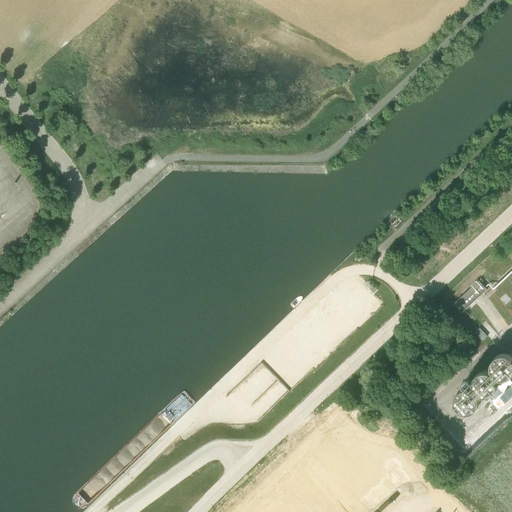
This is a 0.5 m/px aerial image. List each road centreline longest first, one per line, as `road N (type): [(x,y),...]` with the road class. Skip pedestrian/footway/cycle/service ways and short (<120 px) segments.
road 1 (unclassified): [(252,457),(511,211)]
road 2 (unclassified): [(0,86),(67,170),(82,231)]
road 3 (unclassified): [(252,457),(213,444),(120,511)]
